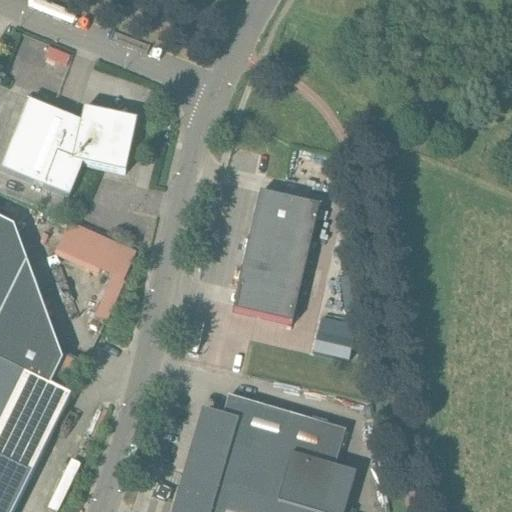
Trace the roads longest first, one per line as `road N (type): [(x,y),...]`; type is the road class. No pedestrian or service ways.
road 1 (unclassified): [(110,511),(225,94)]
road 2 (unclassified): [(0,2),(225,94)]
